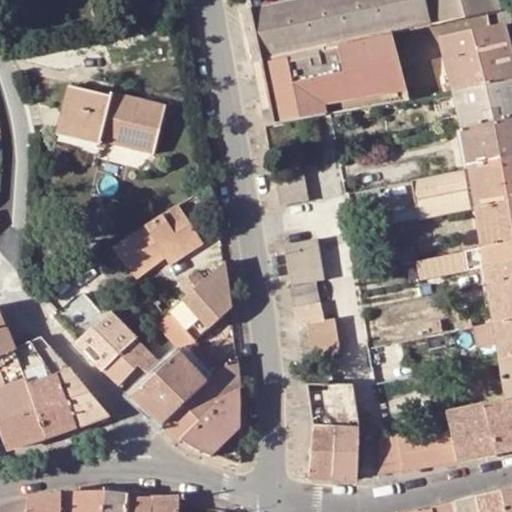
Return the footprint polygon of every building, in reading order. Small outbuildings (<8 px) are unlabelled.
[(389,32),(390,34),(500,10),(496,0),(290,0),(250,9),(261,61),(389,32)] [(439,39),(452,92),(511,79),(511,57),(504,25),(439,39)] [(302,121),(316,118),(329,115),(409,101),(390,34),(389,32),(261,61),(270,103),(261,105),(265,127),(302,121)] [(452,93),(460,129),(511,119),(511,79),(452,92),(452,93)] [(69,87),(59,131),(100,141),(154,154),(165,108),(111,95),(111,98),(69,87)] [(318,135),(316,118),(302,121),(304,136),(318,135)] [(511,119),(460,129),(467,169),(511,159),(511,119)] [(98,146),(100,141),(59,131),(58,136),(98,146)] [(420,221),(475,209),(511,201),(511,159),(467,169),(413,180),(420,221)] [(308,200),(301,164),(274,170),(281,206),(308,200)] [(187,200),(178,206),(190,222),(198,216),(187,200)] [(511,201),(475,209),(482,249),(511,242),(511,201)] [(205,244),(190,222),(178,206),(111,249),(136,281),(166,261),(170,266),(205,244)] [(324,280),(317,241),(286,246),(293,285),(324,280)] [(421,280),(485,267),(511,261),(511,242),(482,249),(418,262),(421,280)] [(395,267),(409,264),(407,252),(407,251),(392,253),(395,267)] [(511,280),(511,261),(485,267),(487,286),(511,280)] [(230,310),(224,265),(168,313),(191,339),(194,343),(196,340),(230,310)] [(511,319),(511,280),(487,286),(493,324),(511,319)] [(289,289),(293,308),(320,302),(316,284),(293,288),(289,289)] [(305,323),(324,320),(320,302),(293,308),(296,325),(305,323)] [(162,367),(191,339),(168,313),(164,317),(135,341),(150,355),(162,367)] [(103,371),(135,341),(109,315),(76,343),(103,371)] [(324,320),(305,323),(313,359),(341,353),(334,318),(324,320)] [(477,348),(496,344),(500,360),(511,357),(511,319),(493,324),(473,328),(477,348)] [(0,357),(15,350),(6,328),(0,331),(0,357)] [(53,378),(58,376),(72,372),(42,338),(31,343),(53,378)] [(194,343),(180,355),(207,382),(224,370),(196,340),(194,343)] [(150,355),(135,341),(103,371),(120,388),(150,355)] [(15,350),(29,386),(53,378),(31,343),(15,350)] [(0,435),(1,437),(6,450),(46,438),(29,386),(15,350),(0,357),(0,435)] [(205,388),(202,386),(207,382),(180,355),(130,398),(161,426),(205,388)] [(511,357),(500,360),(506,401),(511,399),(511,357)] [(217,402),(241,391),(241,387),(237,360),(224,370),(207,382),(202,386),(205,388),(161,426),(179,444),(180,442),(219,405),(217,402)] [(72,372),(58,376),(76,427),(108,416),(72,372)] [(53,378),(29,386),(46,438),(76,427),(58,376),(53,378)] [(308,424),(348,425),(348,386),(308,386),(308,424)] [(197,453),(211,458),(241,429),(241,391),(217,402),(219,405),(180,442),(197,453)] [(511,450),(511,399),(506,401),(483,406),(495,454),(511,450)] [(446,414),(450,431),(457,463),(495,454),(483,406),(446,414)] [(334,481),(337,428),(315,427),(310,480),(334,481)] [(360,430),(337,428),(334,481),(358,482),(360,430)] [(450,431),(398,440),(403,472),(457,463),(450,431)] [(378,477),(403,472),(398,440),(397,435),(380,437),(378,477)] [(511,511),(511,489),(501,492),(505,511),(511,511)] [(478,511),(505,511),(501,492),(475,499),(478,511)] [(61,495),(60,511),(104,511),(105,494),(61,495)] [(126,511),(127,500),(127,496),(105,494),(104,511),(126,511)] [(60,511),(61,495),(27,500),(26,511),(60,511)] [(150,499),(149,511),(177,511),(178,504),(178,498),(150,499)] [(126,511),(149,511),(150,499),(127,500),(126,511)] [(478,511),(475,499),(453,504),(455,511),(478,511)] [(26,511),(27,500),(0,507),(0,511),(26,511)]
